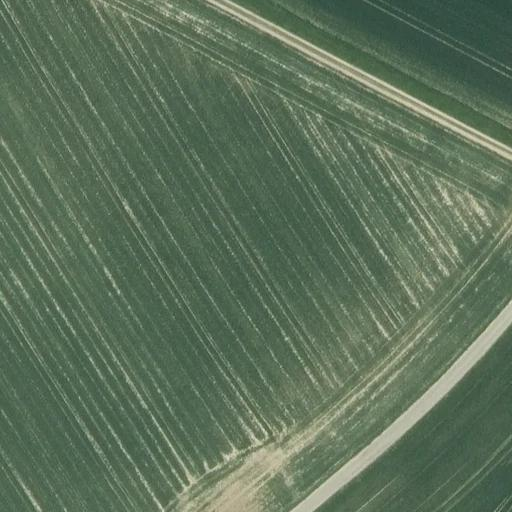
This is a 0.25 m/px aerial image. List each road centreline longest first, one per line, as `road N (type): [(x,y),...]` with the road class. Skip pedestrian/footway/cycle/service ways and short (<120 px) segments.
road 1 (track): [(207,0),(511,159)]
road 2 (track): [(302,511),(430,395),(511,302)]
